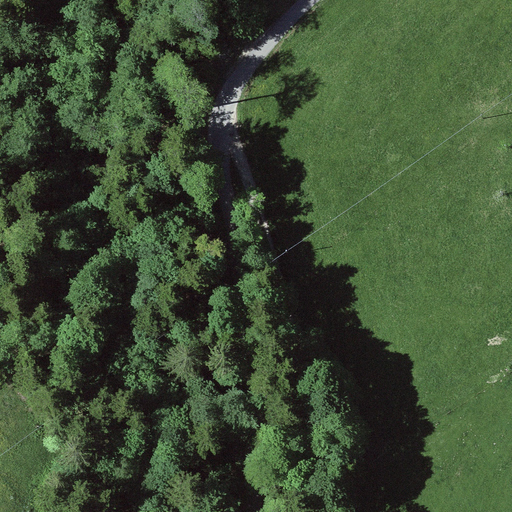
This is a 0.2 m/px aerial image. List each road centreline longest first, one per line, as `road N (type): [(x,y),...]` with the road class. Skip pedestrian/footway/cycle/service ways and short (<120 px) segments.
road 1 (unclassified): [(254,511),(251,389),(218,151),(240,81),(312,0)]
road 2 (track): [(226,110),(302,384),(307,511)]
